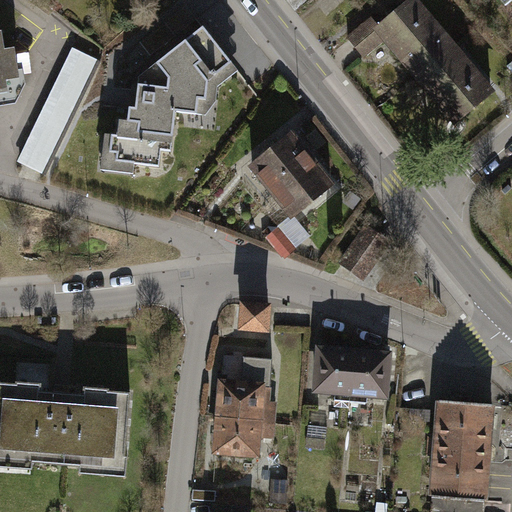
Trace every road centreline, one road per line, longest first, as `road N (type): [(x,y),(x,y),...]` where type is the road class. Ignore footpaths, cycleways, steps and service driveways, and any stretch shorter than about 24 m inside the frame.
road 1 (residential): [(511,326),(466,350),(313,290),(254,278)]
road 2 (residential): [(254,278),(213,250),(0,187)]
road 3 (tertiary): [(254,0),(421,210)]
road 4 (residential): [(208,283),(185,511)]
road 5 (residential): [(208,283),(0,303)]
road 6 (tertiary): [(421,210),(511,321)]
